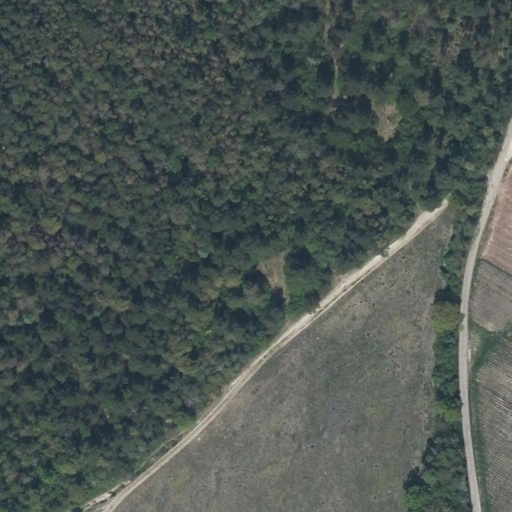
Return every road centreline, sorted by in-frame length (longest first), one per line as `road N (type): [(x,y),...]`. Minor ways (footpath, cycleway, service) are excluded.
road 1 (track): [(501,171),(375,265),(84,511)]
road 2 (unclassified): [(501,171),(471,279),(465,369),(480,511)]
